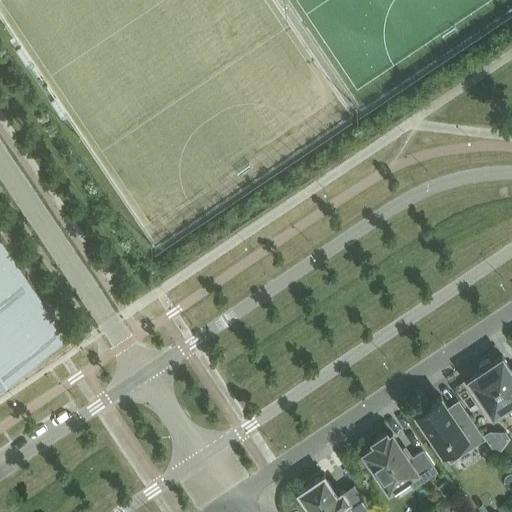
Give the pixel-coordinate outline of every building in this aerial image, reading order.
[(0,379),(68,333),(0,231),(0,379)] [(481,368),(470,376),(476,386),(474,387),(474,389),(483,403),(485,404),(487,402),(494,412),(502,407),(503,409),(506,409),(511,404),(511,367),(503,354),(491,362),(490,360),(488,359),(480,364),(480,366),(481,368)] [(456,418),(441,394),(417,410),(424,420),(422,422),(432,437),(434,435),(451,460),(485,437),(467,410),(456,418)] [(381,480),(384,478),(390,486),(407,475),(414,485),(437,469),(423,448),(412,456),(404,444),(402,445),(393,432),(389,434),(387,431),(374,439),(377,442),(365,450),(376,466),(373,468),(381,480)] [(299,489),(314,511),(364,511),(371,508),(355,483),(345,490),(343,488),(338,492),(325,473),(299,489)] [(447,479),(438,485),(443,494),(452,488),(447,479)] [(454,492),(438,502),(444,511),(460,502),(454,492)]
